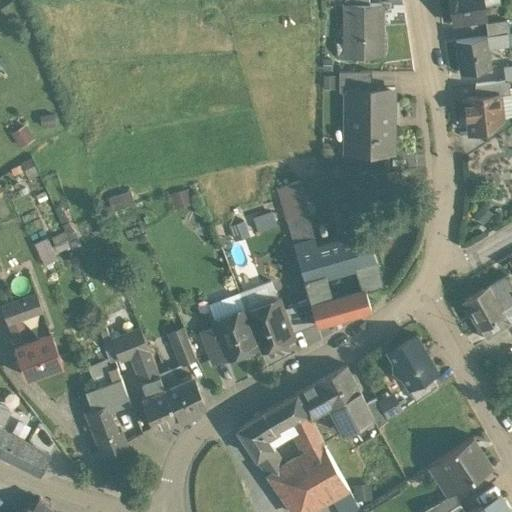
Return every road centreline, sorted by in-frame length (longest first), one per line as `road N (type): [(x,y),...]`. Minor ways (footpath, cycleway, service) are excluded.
road 1 (tertiary): [(424,287),(381,323),(217,418),(181,459),(178,511)]
road 2 (tertiary): [(417,0),(443,164),(435,258)]
road 3 (residential): [(424,287),(511,439)]
road 4 (tertiary): [(115,511),(0,467)]
